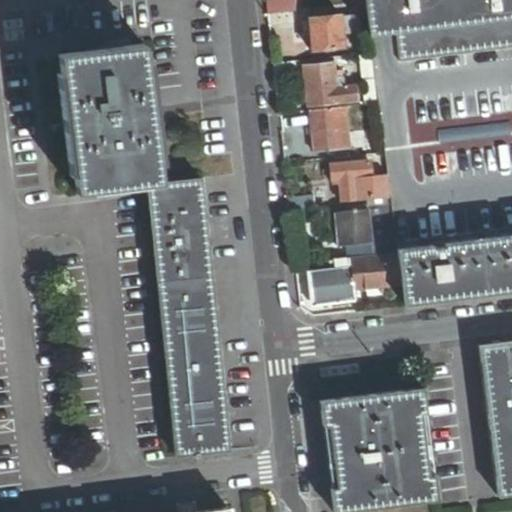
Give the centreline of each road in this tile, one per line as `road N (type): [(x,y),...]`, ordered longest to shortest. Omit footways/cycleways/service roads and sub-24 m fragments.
road 1 (residential): [(0,246),(34,500),(292,467)]
road 2 (residential): [(236,0),(277,341)]
road 3 (residential): [(277,341),(511,312)]
road 4 (residential): [(277,341),(292,467)]
